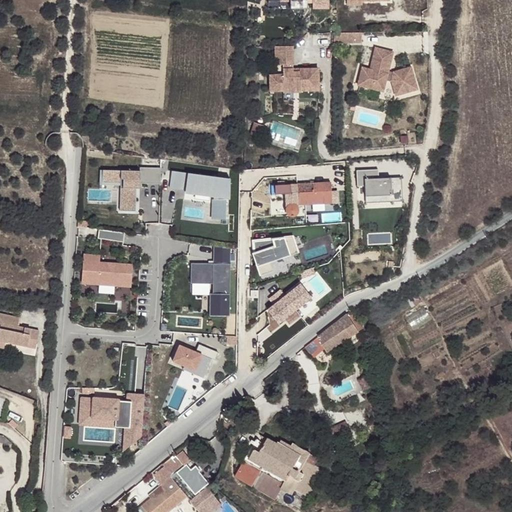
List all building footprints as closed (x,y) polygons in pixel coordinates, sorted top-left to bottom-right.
[(336,36),(336,46),(364,46),(364,36),(336,36)] [(295,49),(277,49),(277,59),(295,59),(295,49)] [(371,73),(364,71),(359,88),(385,94),(388,83),(394,84),(398,98),(419,92),(413,70),(396,75),(395,79),(389,77),(394,55),(376,51),(371,73)] [(295,59),(277,59),(277,68),(285,68),(285,78),(272,78),(272,94),(286,94),(295,88),(303,88),(303,94),(321,93),(320,71),(302,72),(302,74),(295,75),(295,59)] [(359,88),(355,87),(353,95),(394,105),(423,97),(415,70),(413,70),(419,92),(398,98),(394,84),(388,83),(385,94),(359,88)] [(267,125),(257,121),(252,134),(262,137),(267,125)] [(140,169),(110,169),(110,181),(121,181),(121,184),(121,209),(136,209),(137,181),(160,182),(160,166),(140,166),(140,169)] [(121,184),(121,181),(110,181),(110,169),(101,169),(100,184),(121,184)] [(230,176),(172,169),(170,185),(186,187),(194,187),(214,190),(213,216),(226,217),(226,192),(230,192),(230,176)] [(379,171),(357,172),(358,188),(366,188),(366,198),(377,197),(378,204),(403,203),(403,179),(379,180),(379,171)] [(272,199),(284,198),(285,218),(286,220),(287,222),(289,224),(292,224),(295,224),(297,222),(299,220),(299,217),(298,209),(331,206),(330,184),(271,189),(272,199)] [(125,231),(100,228),(99,237),(124,240),(125,231)] [(293,238),(254,241),(253,253),(262,276),(273,272),(269,263),(298,252),(293,238)] [(231,245),(214,243),(213,261),(192,261),(192,281),(213,281),(214,291),(211,291),(211,313),(231,313),(231,245)] [(101,254),(85,252),(83,280),(132,284),(134,263),(100,261),(101,254)] [(310,296),(295,309),(289,302),(278,311),(284,317),(277,323),(288,336),(321,309),(310,296)] [(313,341),(305,347),(314,358),(327,348),(328,350),(330,350),(343,340),(344,341),(360,330),(351,319),(355,316),(351,311),(347,314),(340,319),(318,337),(313,341)] [(363,328),(355,316),(351,319),(360,330),(363,328)] [(22,324),(0,318),(0,329),(3,330),(2,335),(0,340),(0,341),(0,352),(6,354),(7,348),(29,353),(30,348),(38,350),(41,338),(20,333),(22,324)] [(238,334),(228,333),(228,342),(238,343),(238,334)] [(181,343),(175,358),(186,363),(197,368),(196,372),(205,376),(213,356),(217,357),(220,350),(201,342),(197,349),(181,343)] [(196,372),(197,368),(186,363),(185,367),(196,372)] [(373,387),(367,376),(363,378),(368,390),(373,387)] [(368,390),(363,378),(359,380),(364,392),(368,390)] [(129,399),(96,397),(95,415),(117,416),(117,425),(126,425),(130,426),(129,446),(144,434),(146,404),(142,404),(143,393),(133,392),(133,400),(129,399)] [(95,415),(96,397),(83,397),(81,423),(117,425),(117,416),(95,415)] [(352,434),(347,421),(335,426),(340,439),(352,434)] [(76,426),(68,425),(67,436),(75,437),(76,426)] [(340,439),(335,426),(331,428),(336,440),(340,439)] [(0,439),(13,442),(4,433),(0,432),(0,439)] [(311,453),(294,444),(292,447),(282,442),(280,446),(268,439),(261,452),(256,450),(249,463),(246,461),(238,476),(254,485),(253,486),(277,500),(282,490),(286,484),(292,487),(296,490),(309,497),(325,470),(316,465),(307,460),(311,453)] [(316,465),(319,458),(311,453),(307,460),(316,465)] [(169,478),(181,467),(173,457),(160,468),(169,478)] [(171,511),(186,500),(169,480),(147,498),(149,501),(136,511),(171,511)] [(293,495),(296,490),(292,487),(286,484),(282,490),(293,495)] [(206,491),(189,505),(194,511),(215,511),(220,508),(206,491)]
